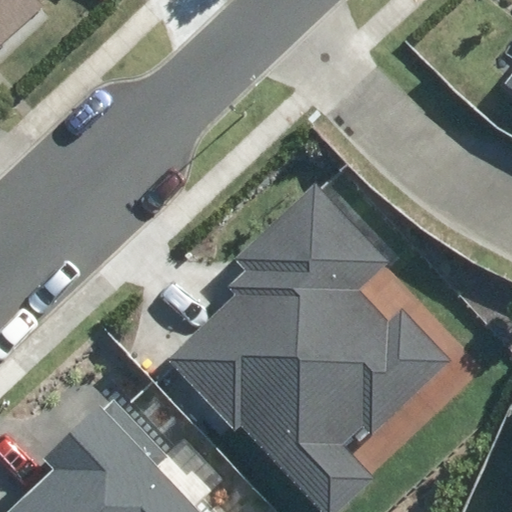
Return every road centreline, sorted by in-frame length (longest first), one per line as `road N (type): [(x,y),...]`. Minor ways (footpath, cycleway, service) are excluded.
road 1 (residential): [(276,0),(0,257)]
road 2 (residential): [(276,0),(339,64),(511,206)]
